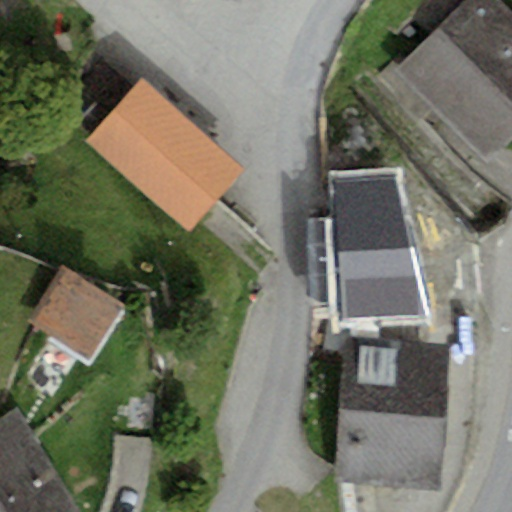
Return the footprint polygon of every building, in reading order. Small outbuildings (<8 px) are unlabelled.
[(511,16),(495,0),(463,0),(395,70),(486,160),(511,134),(511,16)] [(255,170),(146,78),(89,145),(198,237),(255,170)] [(428,320),(398,171),(329,174),(331,219),(324,220),(331,326),(428,320)] [(126,311),(63,268),(26,322),(89,365),(126,311)] [(345,341),(333,483),(440,492),(452,350),(345,341)] [(0,511),(79,511),(12,408),(0,415),(0,511)]
